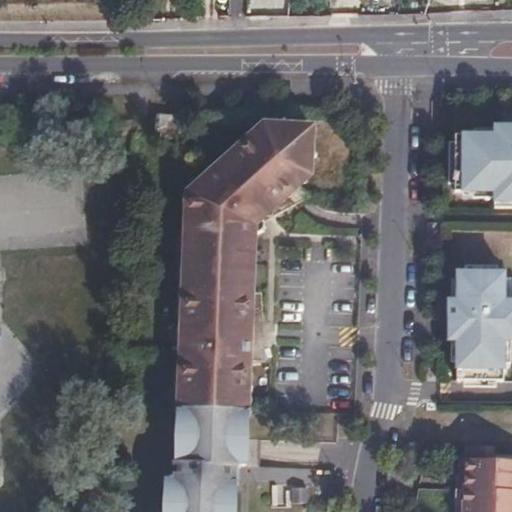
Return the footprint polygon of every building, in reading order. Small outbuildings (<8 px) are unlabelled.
[(181,138),(182,115),(171,115),(170,134),(158,134),(157,136),(181,138)] [(171,115),(160,115),(158,134),(170,134),(171,115)] [(236,385),(253,386),(253,364),(272,363),(272,293),(256,292),(257,226),(310,175),(305,168),(318,156),(306,143),(316,134),(304,121),(296,130),(285,119),(273,130),(265,123),(204,180),(206,185),(193,198),(193,215),(188,215),(183,382),(190,383),(236,385)] [(496,135),(455,135),(455,192),(494,192),(495,201),(511,201),(511,126),(496,126),(496,135)] [(74,177),(0,180),(0,229),(76,226),(74,177)] [(505,273),(458,273),(458,301),(449,301),(449,341),(457,341),(458,381),(504,381),(505,341),(511,340),(511,301),(505,301),(505,273)] [(232,412),(236,385),(190,383),(186,410),(232,412)] [(247,413),(252,413),(253,386),(236,385),(232,412),(247,413)] [(186,410),(182,410),(180,483),(171,484),(170,511),(233,511),(235,472),(245,472),(247,413),(232,412),(186,410)] [(495,446),(467,445),(464,511),(511,511),(511,460),(495,459),(495,446)] [(310,511),(310,496),(295,496),(296,511),(310,511)]
